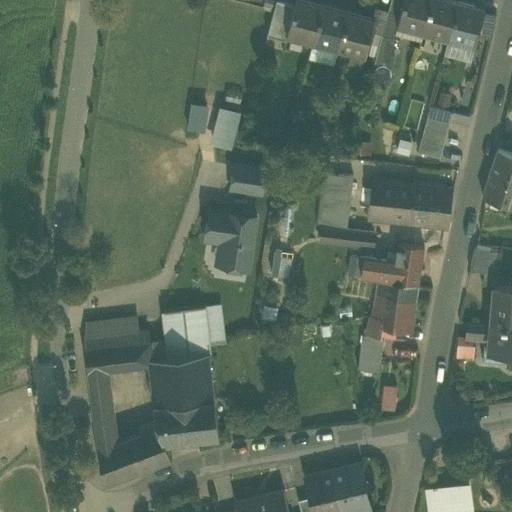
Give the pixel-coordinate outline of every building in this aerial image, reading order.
[(276,0),(268,34),(286,38),(287,34),(295,3),(285,0),(276,0)] [(287,34),(313,40),(323,2),(316,0),(295,0),(295,3),(287,34)] [(391,0),(389,9),(400,12),(403,0),(391,0)] [(399,24),(423,31),(431,0),(403,0),(400,12),(397,24),(399,24)] [(431,0),(423,31),(449,37),(458,0),(431,0)] [(485,6),(464,0),(458,0),(449,37),(475,44),(478,33),(484,9),(485,6)] [(313,40),(338,47),(349,8),(338,6),(323,2),(313,40)] [(382,32),(389,9),(375,6),(372,15),(375,15),(371,30),(382,32)] [(372,15),(349,8),(338,47),(364,54),(371,30),(375,15),(372,15)] [(389,9),(382,32),(396,36),(397,33),(399,24),(397,24),(400,12),(389,9)] [(478,33),(490,36),(496,12),(484,9),(478,33)] [(423,31),(399,24),(397,33),(421,39),(423,31)] [(389,63),(396,36),(382,32),(375,59),(389,63)] [(475,44),(449,37),(444,53),(471,60),(475,44)] [(338,47),(313,40),(309,55),(334,61),(338,47)] [(209,103),(191,100),(187,127),(205,130),(209,103)] [(241,110),(220,104),(210,141),(232,147),(241,110)] [(431,104),(428,116),(450,122),(453,110),(431,104)] [(428,116),(425,127),(447,133),(450,122),(428,116)] [(425,127),(422,139),(444,145),(447,133),(425,127)] [(354,138),(351,151),(372,154),(373,141),(354,138)] [(441,156),(444,145),(422,139),(419,150),(441,156)] [(483,196),(511,205),(511,152),(498,148),(483,196)] [(255,190),(261,191),(262,186),(265,166),(255,165),(236,162),(233,182),(232,187),(255,190)] [(320,221),(332,223),(338,173),(326,172),(320,221)] [(353,175),(338,173),(332,223),(332,224),(347,225),(353,175)] [(370,216),(449,226),(453,187),(375,178),(370,216)] [(221,262),(249,266),(257,214),(229,210),(229,211),(211,208),(207,233),(225,236),(221,262)] [(351,241),(372,244),(374,231),(352,228),(351,241)] [(215,261),(221,262),(225,236),(207,233),(206,239),(218,241),(215,261)] [(362,275),(380,278),(418,282),(419,282),(424,245),(399,241),(397,259),(366,255),(362,275)] [(494,272),(498,246),(477,242),(473,268),(494,272)] [(349,272),(362,275),(366,255),(353,253),(349,272)] [(380,278),(373,315),(386,316),(389,294),(416,298),(418,282),(380,278)] [(511,284),(496,283),(492,323),(511,324),(511,284)] [(416,302),(416,298),(389,294),(386,316),(373,315),(370,314),(369,327),(365,327),(364,333),(381,336),(383,325),(412,328),(416,302)] [(204,303),(209,343),(224,342),(220,302),(204,303)] [(168,336),(170,355),(209,350),(209,343),(204,303),(165,308),(168,336)] [(86,318),(85,338),(139,329),(137,312),(86,318)] [(487,337),(491,338),(492,323),(471,321),(470,336),(487,337)] [(511,324),(492,323),(491,338),(490,344),(485,343),(483,359),(509,361),(510,352),(511,352),(511,324)] [(147,328),(139,329),(85,338),(89,370),(106,367),(106,368),(149,363),(149,357),(151,357),(151,356),(149,338),(147,328)] [(381,336),(364,333),(363,333),(358,368),(379,371),(384,336),(381,336)] [(168,336),(149,338),(151,356),(170,355),(168,336)] [(214,390),(209,350),(170,355),(151,356),(151,357),(149,357),(149,363),(154,403),(215,396),(214,390)] [(109,388),(106,368),(106,367),(89,370),(92,391),(109,388)] [(116,440),(109,388),(92,391),(99,447),(116,440)] [(157,425),(159,441),(166,440),(220,434),(215,396),(154,403),(157,425)] [(157,425),(116,440),(99,447),(104,482),(172,457),(166,440),(159,441),(157,425)] [(360,462),(332,469),(343,511),(344,511),(370,506),(360,462)] [(343,511),(332,469),(305,475),(310,495),(314,511),(343,511)] [(472,511),(469,482),(430,487),(432,511),(472,511)] [(237,511),(289,511),(284,488),(235,500),(237,508),(237,511)] [(299,498),(301,511),(314,511),(310,495),(299,498)]
